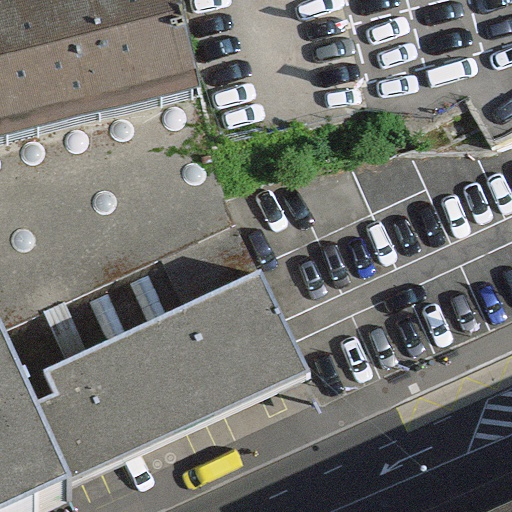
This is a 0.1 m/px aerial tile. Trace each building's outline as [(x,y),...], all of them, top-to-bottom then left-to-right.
[(15,0),(0,0),(0,146),(69,128),(15,0)] [(175,0),(15,0),(69,128),(197,93),(184,38),(175,0)] [(184,38),(217,164),(313,149),(282,20),(184,38)] [(255,271),(21,378),(70,485),(305,378),(255,271)] [(0,511),(11,511),(70,485),(21,378),(0,387),(0,511)]
